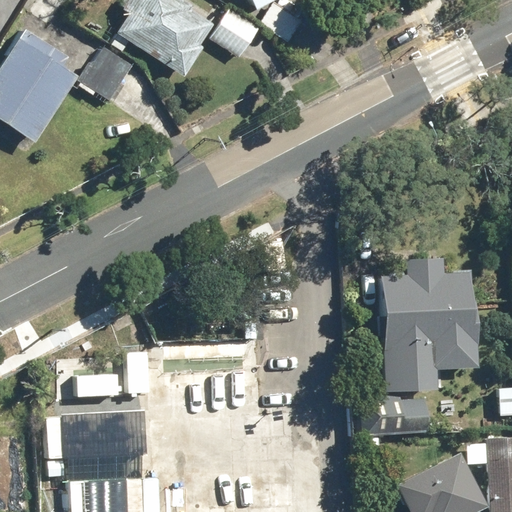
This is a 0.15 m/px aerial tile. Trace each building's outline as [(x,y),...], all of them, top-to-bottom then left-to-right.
[(29,0),(23,9),(48,26),(65,0),(29,0)] [(121,12),(109,30),(178,74),(195,46),(193,45),(207,23),(183,8),(186,3),(180,0),(123,0),(117,9),(121,12)] [(267,0),(253,23),(282,41),(296,18),(267,0)] [(221,7),(203,35),(233,55),(252,27),(221,7)] [(18,27),(0,55),(0,122),(28,140),(70,73),(56,65),(62,55),(18,27)] [(98,44),(74,79),(103,99),(127,64),(98,44)] [(430,367),(470,365),(465,268),(437,270),(437,256),(398,258),(399,272),(373,273),(379,391),(431,388),(430,367)] [(151,403),(94,405),(96,499),(124,499),(123,511),(160,511),(159,416),(239,415),(241,511),(305,511),(303,408),(265,409),(264,376),(243,377),(243,350),(150,352),(151,403)] [(358,433),(397,431),(395,392),(357,393),(358,433)] [(36,511),(34,425),(0,426),(0,511),(36,511)] [(483,511),(511,511),(511,434),(480,436),(483,511)] [(472,511),(478,509),(450,454),(385,486),(398,511),(472,511)]
